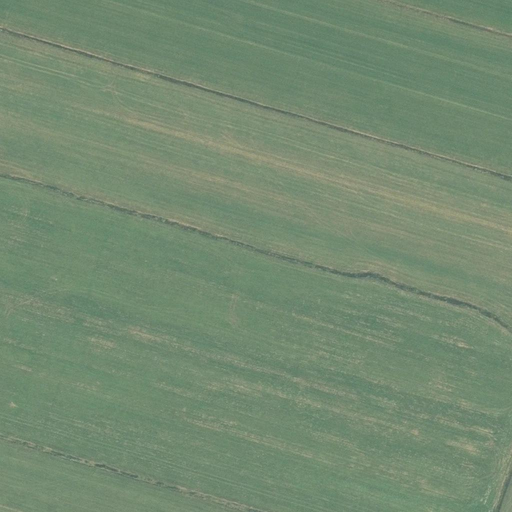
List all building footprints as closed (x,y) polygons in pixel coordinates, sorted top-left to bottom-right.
[(102,92),(88,135),(96,138),(102,119),(127,126),(128,123),(134,124),(132,128),(151,134),(159,110),(134,102),(135,99),(121,95),(120,98),(102,92)] [(201,134),(193,162),(210,167),(213,158),(227,162),(228,157),(240,160),(238,166),(238,167),(244,148),(232,144),(231,147),(218,142),(219,139),(201,134)] [(322,180),(322,181),(334,184),(335,182),(347,185),(346,188),(347,188),(350,178),(347,177),(351,164),(354,165),(354,164),(329,157),(326,166),(329,167),(325,181),(322,180)] [(73,186),(69,198),(89,204),(87,208),(125,220),(131,202),(74,173),(70,186),(73,186)] [(376,174),(365,210),(366,210),(370,198),(381,202),(382,198),(393,201),(389,213),(378,209),(377,213),(378,213),(378,210),(389,214),(388,217),(389,217),(390,214),(406,219),(405,222),(406,219),(409,220),(409,219),(407,218),(414,194),(413,194),(413,195),(405,193),(406,190),(387,184),(388,178),(387,181),(376,178),(377,174),(376,174)] [(453,205),(445,234),(456,238),(457,235),(470,239),(474,227),(466,224),(471,211),(453,205)] [(160,211),(155,227),(167,231),(169,224),(187,230),(186,233),(195,236),(197,233),(206,236),(212,218),(181,209),(179,217),(160,211)] [(313,239),(290,232),(285,248),(293,251),(292,253),(300,255),(301,253),(308,255),(313,239)] [(320,265),(313,286),(328,290),(332,280),(342,283),(349,260),(333,255),(329,268),(320,265)] [(362,271),(359,281),(368,284),(367,286),(379,290),(380,287),(385,289),(388,279),(383,277),(387,262),(376,259),(371,274),(362,271)] [(410,271),(403,293),(420,299),(421,296),(429,299),(433,285),(425,283),(428,276),(410,271)] [(449,280),(442,303),(450,305),(452,298),(469,304),(473,289),(471,289),(471,287),(449,280)] [(43,291),(40,303),(47,305),(45,313),(62,319),(66,306),(79,310),(87,286),(76,282),(75,287),(67,285),(65,289),(53,286),(51,293),(43,291)] [(482,293),(477,310),(485,313),(483,320),(489,322),(491,314),(500,317),(500,316),(508,319),(511,307),(511,304),(505,302),(505,300),(497,297),(497,296),(491,294),(491,296),(482,293)] [(92,305),(86,322),(104,328),(105,326),(114,329),(116,322),(119,323),(119,324),(134,329),(139,313),(124,309),(103,303),(101,308),(92,305)] [(265,348),(258,371),(275,377),(276,371),(285,374),(292,351),(281,348),(279,353),(265,348)] [(43,358),(27,353),(24,361),(22,360),(19,368),(22,369),(19,377),(34,381),(32,386),(31,385),(28,393),(46,399),(53,377),(40,373),(42,367),(40,366),(43,358)] [(310,365),(303,387),(320,393),(325,378),(331,380),(335,366),(329,364),(327,370),(310,365)] [(78,368),(72,386),(87,390),(85,399),(97,402),(98,398),(109,401),(114,386),(103,383),(105,377),(95,373),(96,371),(94,370),(93,373),(90,372),(91,369),(90,369),(89,372),(78,368)] [(127,383),(122,401),(147,408),(146,412),(155,415),(160,398),(151,395),(152,391),(127,383)] [(387,413),(416,422),(422,404),(395,395),(397,388),(390,386),(391,385),(387,384),(382,400),(390,402),(387,413)] [(437,406),(434,416),(439,418),(436,429),(448,432),(454,413),(442,409),(442,408),(437,406)] [(454,413),(448,432),(460,436),(463,425),(469,427),(472,417),(466,415),(466,416),(454,413)] [(237,415),(231,433),(237,435),(235,442),(248,446),(249,444),(254,445),(258,432),(253,430),(256,421),(237,415)] [(486,422),(483,431),(488,433),(485,444),(497,447),(503,428),(491,424),(491,423),(486,422)] [(511,430),(503,428),(497,447),(509,451),(511,440),(511,430)] [(273,429),(266,451),(277,455),(278,450),(298,456),(302,441),(295,438),(296,436),(273,429)] [(312,436),(304,461),(321,466),(321,465),(333,468),(337,453),(326,450),(329,441),(312,436)] [(352,449),(346,472),(362,477),(361,480),(372,483),(376,465),(367,463),(370,454),(352,449)] [(4,467),(0,477),(18,483),(20,475),(32,478),(36,465),(25,461),(25,459),(10,454),(6,468),(4,467)] [(381,467),(375,485),(382,487),(384,481),(410,489),(416,470),(415,470),(416,467),(407,465),(406,467),(399,465),(398,467),(389,464),(388,469),(381,467)] [(422,481),(415,504),(432,509),(434,502),(445,506),(453,479),(442,476),(442,477),(435,474),(432,484),(422,481)] [(54,475),(49,492),(74,500),(77,491),(83,493),(88,480),(81,477),(79,483),(54,475)] [(466,486),(461,503),(473,507),(471,511),(483,511),(485,510),(488,511),(493,494),(466,486)] [(98,487),(94,500),(100,502),(99,506),(106,508),(106,510),(108,511),(108,510),(112,511),(123,511),(127,500),(113,496),(114,492),(98,487)] [(511,511),(511,497),(507,496),(502,511),(511,511)]
